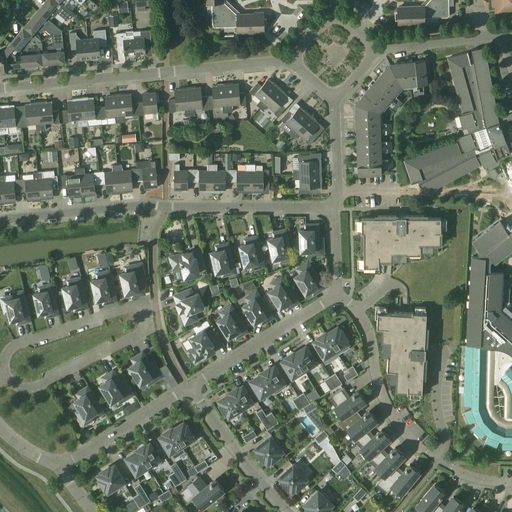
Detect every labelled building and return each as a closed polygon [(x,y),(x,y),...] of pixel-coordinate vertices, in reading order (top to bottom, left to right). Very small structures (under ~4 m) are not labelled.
[(46,0),(38,10),(46,17),(50,13),(55,17),(58,13),(67,21),(74,13),(60,1),(58,0),(46,0)] [(127,0),(117,2),(120,12),(129,10),(127,0)] [(136,0),(137,12),(145,11),(145,5),(151,5),(150,0),(136,0)] [(212,2),(213,24),(213,25),(213,26),(214,26),(214,27),(215,27),(238,26),(238,33),(264,32),(264,27),(267,26),(267,18),(264,19),(264,12),(255,13),(255,14),(237,14),(224,2),(223,0),(205,0),(205,3),(212,2)] [(425,18),(447,17),(448,17),(449,16),(449,15),(449,14),(448,0),(429,0),(424,6),(398,7),(398,12),(395,12),(395,20),(398,20),(398,26),(407,26),(407,25),(425,24),(425,18)] [(511,0),(492,0),(493,7),(496,6),(496,13),(503,13),(503,16),(511,15),(511,0)] [(24,26),(33,33),(36,29),(41,33),(44,29),(52,35),(62,30),(46,17),(38,10),(24,26)] [(23,45),(27,49),(42,41),(33,33),(24,26),(11,43),(15,46),(11,51),(16,55),(21,52),(21,51),(19,49),(23,45)] [(87,39),(89,59),(101,58),(99,44),(107,43),(106,29),(93,31),(94,38),(87,39)] [(62,30),(52,35),(52,36),(53,45),(48,46),(48,50),(43,51),(44,63),(65,61),(62,30)] [(140,31),(133,32),(133,36),(135,55),(146,53),(145,47),(152,46),(150,30),(140,31)] [(126,32),(116,33),(118,49),(124,49),(125,56),(135,55),(133,36),(133,32),(133,31),(126,32)] [(89,59),(87,39),(77,40),(76,32),(70,33),(71,46),(77,46),(78,60),(89,59)] [(27,54),(22,55),(21,52),(16,55),(16,61),(22,60),(23,66),(44,63),(43,51),(42,41),(27,49),(27,54)] [(0,61),(1,62),(16,55),(11,51),(15,46),(11,43),(1,54),(0,52),(0,61)] [(16,55),(1,62),(2,72),(9,71),(8,67),(23,66),(22,60),(16,61),(16,55)] [(450,65),(459,146),(489,222),(511,213),(511,141),(509,134),(500,59),(450,65)] [(415,61),(418,84),(427,83),(428,83),(425,60),(415,61)] [(405,62),(408,86),(418,84),(415,61),(405,62)] [(391,66),(402,86),(408,86),(405,62),(397,63),(391,66)] [(397,91),(402,86),(391,66),(385,69),(379,76),(397,91)] [(373,84),(391,99),(397,91),(379,76),(373,84)] [(252,94),(255,94),(261,100),(256,105),(260,108),(279,87),(273,81),(272,83),(268,79),(262,86),(258,82),(249,91),(252,94)] [(232,105),(241,104),(242,105),(246,105),(245,92),(239,93),(239,84),(234,85),(233,83),(225,84),(228,112),(233,111),(232,105)] [(214,107),(222,106),(223,112),(228,112),(225,84),(217,84),(217,86),(212,87),(213,95),(207,96),(209,108),(213,108),(214,107)] [(384,107),(391,99),(373,84),(366,92),(384,107)] [(194,109),(203,108),(204,109),(209,108),(207,96),(202,96),(201,88),(196,89),(196,86),(188,87),(190,116),(195,115),(194,109)] [(176,110),(184,110),(185,116),(190,116),(188,87),(180,88),(180,90),(175,91),(175,99),(169,100),(169,113),(175,112),(176,110)] [(282,104),(288,97),(284,94),(285,92),(279,87),(260,108),(264,111),(268,106),(275,112),(275,114),(278,117),(286,107),(282,104)] [(414,96),(424,95),(423,87),(413,88),(414,96)] [(159,119),(157,101),(159,101),(158,95),(156,95),(156,92),(143,94),(143,102),(138,103),(139,115),(143,115),(144,113),(153,113),(153,119),(159,119)] [(358,104),(380,112),(384,107),(366,92),(361,98),(358,104)] [(125,115),(133,114),(135,116),(139,115),(138,103),(132,103),(131,95),(126,95),(126,93),(118,94),(121,122),(125,122),(125,115)] [(106,106),(100,106),(102,124),(121,122),(118,94),(110,95),(110,97),(105,97),(106,106)] [(88,97),(80,98),(83,126),(88,125),(102,124),(100,106),(95,107),(94,98),(89,99),(88,97)] [(389,105),(395,110),(402,102),(396,97),(389,105)] [(68,122),(69,121),(77,120),(78,126),(83,126),(80,98),(72,98),(72,101),(67,101),(68,109),(62,110),(63,123),(68,122)] [(45,123),(54,122),(55,123),(59,123),(58,110),(53,111),(52,103),(47,103),(47,101),(39,102),(41,130),(46,129),(45,123)] [(27,125),(35,124),(36,131),(41,130),(39,102),(30,102),(31,105),(25,105),(26,114),(21,114),(22,126),(26,126),(27,124),(27,125)] [(380,118),(380,112),(358,104),(356,111),(356,119),(380,118)] [(7,127),(16,126),(18,127),(22,126),(21,114),(15,115),(14,106),(9,107),(9,105),(1,105),(4,134),(8,133),(7,127)] [(284,122),(280,126),(292,136),(311,114),(305,109),(303,111),(299,107),(293,114),(289,110),(281,119),(284,122)] [(313,132),(319,125),(315,121),(317,120),(311,114),(292,136),(295,139),(299,134),(306,139),(306,142),(309,145),(318,135),(313,132)] [(356,119),(357,129),(380,129),(380,118),(356,119)] [(382,123),(383,134),(391,134),(390,123),(382,123)] [(357,129),(357,138),(381,138),(380,129),(357,129)] [(381,147),(381,138),(357,138),(357,147),(381,147)] [(383,141),(383,152),(391,151),(391,141),(383,141)] [(23,151),(23,144),(4,145),(5,152),(23,151)] [(357,147),(358,156),(381,156),(381,147),(357,147)] [(298,160),(299,162),(300,169),(293,170),(293,175),(322,174),(321,165),(319,166),(319,160),(310,161),(310,155),(298,155),(298,160)] [(382,165),(381,156),(358,156),(358,165),(382,165)] [(384,159),(384,170),(392,169),(392,159),(384,159)] [(158,187),(158,184),(159,184),(159,178),(157,178),(155,161),(150,161),(151,168),(142,169),(141,167),(137,168),(138,180),(143,180),(144,188),(158,187)] [(131,170),(122,171),(122,164),(117,165),(120,193),(128,192),(128,190),(133,190),(132,181),(138,180),(137,168),(132,168),(131,170)] [(188,190),(188,182),(194,182),(194,169),(189,169),(188,170),(180,170),(180,164),(175,164),(174,181),(172,181),(172,187),(174,187),(174,190),(188,190)] [(207,171),(199,171),(198,169),(194,169),(194,182),(199,182),(199,190),(204,190),(204,192),(213,193),(213,164),(207,164),(207,171)] [(226,171),(217,171),(217,164),(213,164),(213,193),(221,193),(221,190),(226,190),(226,182),(231,182),(232,169),(227,169),(226,171)] [(245,171),(237,171),(235,169),(232,169),(231,182),(237,182),(237,190),(242,190),(242,193),(250,193),(250,164),(245,164),(245,171)] [(250,171),(250,193),(258,193),(258,190),(264,190),(263,182),(269,182),(269,170),(265,170),(264,171),(255,171),(255,164),(250,164),(250,171)] [(113,172),(105,172),(103,171),(99,172),(100,184),(106,183),(107,192),(112,192),(112,194),(120,193),(117,165),(112,165),(113,172)] [(358,165),(358,175),(382,174),(382,165),(358,165)] [(62,188),(68,187),(69,196),(74,195),(74,197),(82,197),(80,168),(75,168),(75,175),(67,176),(65,175),(61,175),(62,188)] [(94,173),(85,174),(84,168),(80,168),(82,197),(91,196),(90,194),(96,193),(95,184),(100,184),(99,172),(95,172),(94,173)] [(54,171),(38,172),(41,201),(49,200),(48,198),(54,197),(53,189),(58,188),(57,176),(55,176),(54,171)] [(23,179),(20,179),(21,192),(26,191),(27,200),(32,199),(33,201),(41,201),(38,172),(33,172),(33,174),(22,175),(23,179)] [(15,174),(0,176),(3,204),(11,203),(11,201),(16,201),(15,192),(21,192),(20,179),(15,179),(15,174)] [(300,174),(293,175),(293,179),(300,179),(300,188),(299,189),(299,193),(312,193),(311,187),(320,187),(320,182),(322,182),(322,174),(300,174)] [(507,225),(504,227),(500,221),(472,240),(480,251),(477,252),(476,253),(476,256),(471,256),(467,343),(480,343),(480,344),(491,345),(495,345),(502,347),(511,352),(511,353),(511,214),(502,218),(507,225)] [(421,254),(421,251),(432,251),(432,244),(441,244),(441,232),(443,232),(441,232),(441,229),(447,229),(447,219),(441,219),(441,217),(425,217),(425,215),(406,215),(406,216),(397,216),(397,215),(378,216),(378,218),(362,218),(362,232),(360,232),(362,232),(362,250),(364,250),(364,267),(379,267),(379,261),(393,261),(393,259),(406,260),(406,254),(421,254)] [(310,225),(309,225),(306,225),(306,230),(301,230),(300,230),(301,251),(302,251),(302,250),(307,250),(307,255),(323,254),(323,250),(323,242),(319,242),(318,230),(312,230),(312,227),(312,226),(311,226),(311,225),(310,225)] [(277,232),(274,233),(275,238),(270,239),(270,238),(269,238),(274,259),(274,258),(279,257),(281,262),(285,261),(292,259),(286,235),(280,236),(280,234),(280,233),(279,233),(279,232),(278,232),(277,232)] [(252,243),(251,241),(251,240),(251,239),(250,239),(249,239),(248,239),(245,239),(246,244),(241,245),(240,245),(245,266),(246,265),(251,264),(252,268),(257,267),(263,266),(258,242),(252,243)] [(223,250),(223,248),(223,247),(222,246),(221,245),(220,245),(216,246),(218,251),(213,252),(212,251),(212,252),(213,258),(213,259),(213,260),(213,261),(213,262),(213,263),(214,264),(214,265),(215,266),(217,272),(222,270),(223,275),(228,274),(235,273),(229,248),(223,250)] [(174,263),(172,263),(173,269),(176,279),(185,276),(185,277),(199,274),(198,268),(204,267),(200,250),(192,252),(184,254),(179,255),(179,254),(172,256),(174,263)] [(103,264),(114,264),(113,252),(103,252),(103,264)] [(314,294),(316,292),(317,292),(317,291),(318,291),(318,290),(317,289),(316,287),(321,284),(308,262),(302,266),(298,269),(301,273),(296,276),(296,275),(295,275),(306,293),(307,293),(311,290),(314,294)] [(138,293),(138,292),(137,290),(143,289),(140,277),(144,276),(141,263),(126,267),(127,272),(122,273),(121,273),(126,293),(127,293),(132,292),(133,296),(136,296),(137,295),(138,294),(138,293)] [(104,303),(107,302),(108,302),(109,301),(109,300),(109,299),(108,297),(114,296),(108,271),(102,273),(97,274),(98,279),(93,280),(93,279),(92,279),(97,300),(98,300),(98,299),(103,298),(104,303)] [(288,309),(290,307),(291,307),(291,306),(292,305),(292,304),(291,304),(290,301),(295,298),(282,277),(276,281),(272,283),(275,287),(270,290),(269,290),(280,308),(281,308),(281,307),(285,305),(288,309)] [(75,310),(78,309),(79,309),(80,308),(80,307),(80,306),(80,304),(85,302),(80,278),(73,279),(73,280),(68,281),(69,285),(64,287),(64,286),(63,286),(68,307),(69,307),(69,306),(74,305),(75,310)] [(46,316),(49,316),(50,316),(50,315),(51,315),(51,314),(51,313),(51,310),(56,309),(51,285),(44,286),(40,287),(41,292),(35,293),(40,314),(40,313),(45,312),(46,316)] [(178,303),(177,303),(180,311),(181,311),(182,315),(181,315),(184,322),(191,320),(191,321),(197,319),(193,310),(203,306),(198,293),(193,295),(191,289),(175,295),(178,303)] [(23,320),(22,317),(28,316),(22,291),(11,294),(10,292),(11,295),(2,298),(3,298),(5,306),(4,306),(5,311),(6,311),(9,310),(11,320),(12,320),(12,319),(17,318),(18,323),(21,322),(22,322),(23,321),(23,320)] [(262,323),(265,322),(265,321),(266,321),(266,320),(266,319),(266,318),(264,316),(269,313),(256,292),(251,295),(246,298),(249,302),(245,305),(244,304),(244,305),(255,323),(255,322),(259,319),(262,323)] [(237,338),(239,336),(240,336),(240,335),(240,334),(240,333),(239,330),(244,327),(231,306),(225,310),(221,312),(223,316),(219,319),(218,319),(229,337),(230,337),(229,336),(234,334),(237,338)] [(408,392),(420,392),(422,392),(423,376),(425,376),(426,357),(425,357),(426,348),(427,349),(428,330),(426,330),(427,313),(425,313),(425,307),(415,307),(415,313),(413,312),(413,311),(412,311),(412,312),(394,311),(394,313),(378,312),(377,328),(383,328),(382,342),(390,342),(389,355),(388,355),(387,370),(397,371),(396,386),(396,391),(407,391),(407,393),(408,393),(408,392)] [(325,333),(338,354),(342,352),(344,351),(348,349),(349,348),(350,347),(345,339),(346,339),(341,331),(340,331),(337,327),(326,334),(326,333),(325,333)] [(214,350),(220,345),(212,331),(206,334),(204,330),(192,337),(183,342),(189,351),(192,356),(193,355),(197,361),(203,357),(203,356),(207,354),(214,350)] [(338,354),(325,333),(318,338),(318,339),(314,342),(324,357),(329,355),(330,357),(332,356),(336,354),(337,352),(338,355),(338,354)] [(465,357),(480,358),(480,360),(487,360),(487,348),(480,348),(480,345),(466,345),(465,357)] [(294,353),(294,354),(299,362),(306,372),(305,370),(308,368),(309,369),(311,369),(315,367),(316,365),(315,363),(316,363),(313,359),(314,358),(309,350),(308,351),(306,347),(295,354),(294,353)] [(511,354),(510,353),(507,351),(505,350),(502,349),(500,349),(498,348),(496,348),(495,348),(494,373),(496,373),(502,368),(506,371),(511,363),(511,354)] [(299,362),(294,354),(294,353),(286,358),(287,359),(283,361),(294,379),(298,376),(300,376),(304,374),(305,372),(306,372),(299,362)] [(146,380),(148,384),(162,376),(155,365),(151,367),(145,357),(140,360),(139,358),(138,358),(138,357),(137,357),(136,357),(135,357),(133,359),(135,363),(131,366),(130,365),(130,366),(141,384),(142,383),(141,383),(146,380)] [(465,369),(479,370),(479,372),(486,372),(487,360),(480,360),(480,358),(465,357),(465,369)] [(511,363),(506,371),(501,377),(509,385),(511,382),(511,363)] [(348,380),(358,374),(353,366),(348,369),(349,371),(344,375),(348,380)] [(262,373),(262,374),(275,394),(275,393),(277,393),(281,391),(282,389),(287,387),(274,367),(270,369),(270,368),(262,373)] [(465,381),(479,382),(479,384),(486,384),(486,372),(479,372),(479,370),(465,369),(465,381)] [(330,376),(336,387),(344,382),(337,372),(330,376)] [(275,394),(262,374),(262,373),(261,373),(262,374),(251,381),(254,385),(252,386),(257,393),(258,393),(261,397),(262,398),(265,398),(268,396),(269,394),(273,392),(274,394),(275,394)] [(119,403),(132,394),(126,383),(122,386),(116,375),(111,378),(109,376),(108,375),(107,375),(106,375),(103,377),(106,382),(101,384),(100,384),(112,402),(112,401),(116,399),(119,403)] [(336,387),(330,376),(326,379),(333,389),(336,387)] [(465,394),(479,394),(479,396),(486,396),(486,384),(479,384),(479,382),(465,381),(465,394)] [(230,392),(231,393),(240,409),(242,411),(244,411),(247,408),(249,407),(248,405),(252,402),(242,386),(238,389),(238,387),(230,392)] [(342,417),(353,410),(365,401),(363,402),(357,393),(358,392),(355,394),(354,393),(352,395),(353,395),(348,398),(342,389),(344,388),(344,387),(328,397),(329,398),(331,396),(338,406),(336,407),(336,408),(337,407),(344,416),(342,417)] [(84,423),(92,418),(94,421),(94,420),(93,419),(103,413),(90,391),(85,395),(83,392),(82,391),(81,391),(80,392),(77,393),(80,398),(76,400),(75,400),(80,409),(78,410),(77,410),(80,415),(84,422),(84,423)] [(240,409),(231,393),(230,392),(230,393),(230,394),(219,400),(222,404),(221,405),(226,413),(227,412),(229,416),(231,418),(233,418),(236,415),(238,414),(237,412),(240,410),(241,412),(242,411),(240,409)] [(298,396),(305,407),(310,403),(304,392),(298,396)] [(486,396),(479,396),(479,394),(465,394),(464,406),(472,406),(472,409),(486,407),(486,396)] [(303,408),(305,407),(298,396),(293,399),(299,410),(303,408)] [(305,407),(303,408),(306,413),(317,407),(313,401),(310,403),(305,407)] [(478,423),(489,416),(486,407),(472,409),(465,412),(469,423),(477,421),(478,423)] [(256,412),(261,419),(267,429),(273,426),(266,415),(262,409),(256,412)] [(355,437),(365,430),(377,420),(376,420),(375,421),(368,413),(370,412),(369,411),(366,414),(365,413),(364,415),(360,419),(353,410),(338,420),(346,430),(348,428),(348,429),(350,428),(356,436),(355,437)] [(266,415),(273,426),(278,422),(272,412),(266,415)] [(488,435),(496,424),(489,416),(478,423),(472,429),(481,438),(486,433),(488,435)] [(172,430),(183,448),(183,447),(187,445),(189,445),(193,442),(194,441),(193,439),(191,435),(192,434),(187,426),(186,427),(183,423),(172,430)] [(503,441),(506,428),(496,424),(488,435),(485,442),(497,447),(500,440),(503,441)] [(511,427),(506,428),(503,441),(502,449),(511,449),(511,427)] [(164,435),(160,437),(172,455),(174,458),(185,451),(183,448),(172,430),(172,428),(164,433),(164,435)] [(92,436),(88,430),(78,435),(82,442),(92,436)] [(257,436),(253,430),(243,437),(246,442),(257,436)] [(319,443),(328,435),(324,430),(315,438),(319,443)] [(379,449),(390,439),(389,438),(388,439),(381,431),(382,430),(378,433),(378,432),(376,434),(377,434),(373,438),(365,430),(355,437),(355,438),(364,446),(361,448),(362,449),(363,448),(370,456),(369,457),(379,449)] [(272,461),(279,455),(278,454),(284,450),(281,446),(280,444),(278,441),(276,439),(275,439),(272,435),(256,449),(259,452),(258,453),(264,460),(265,459),(267,463),(271,460),(272,461)] [(137,450),(138,451),(148,467),(149,469),(151,468),(155,466),(156,464),(155,462),(159,460),(150,444),(146,446),(145,445),(137,450)] [(378,467),(386,474),(393,466),(394,467),(404,456),(403,455),(402,457),(394,449),(396,448),(395,448),(392,451),(392,450),(390,452),(391,452),(387,456),(379,449),(369,457),(370,457),(378,465),(376,468),(377,468),(378,467)] [(148,467),(138,451),(137,450),(138,451),(127,458),(129,462),(128,463),(133,471),(134,470),(136,474),(137,474),(138,476),(140,475),(144,473),(145,471),(149,469),(148,467)] [(350,460),(346,455),(341,460),(346,465),(350,460)] [(205,460),(195,466),(198,472),(209,465),(205,460)] [(346,465),(341,460),(332,468),(337,473),(346,465)] [(176,462),(171,466),(174,472),(181,482),(187,479),(176,462)] [(295,463),(280,477),(283,481),(282,482),(288,489),(289,488),(292,491),(296,488),(297,489),(304,483),(303,482),(308,477),(304,473),(305,473),(304,471),(301,468),(299,467),(295,463)] [(386,474),(375,485),(376,485),(377,484),(387,492),(386,493),(386,494),(394,485),(402,492),(401,493),(419,472),(418,472),(417,473),(409,466),(410,465),(407,468),(407,467),(405,469),(406,470),(402,474),(394,467),(393,466),(386,474)] [(125,484),(114,466),(110,468),(110,467),(102,472),(102,473),(98,475),(101,479),(100,480),(105,488),(106,487),(109,493),(114,491),(114,490),(116,490),(119,488),(121,486),(125,484)] [(181,482),(174,472),(169,475),(175,486),(181,482)] [(206,487),(199,478),(200,477),(200,476),(179,493),(180,494),(180,493),(188,502),(186,503),(187,504),(196,497),(203,506),(202,507),(224,490),(223,489),(222,490),(214,481),(216,480),(215,480),(212,482),(210,483),(210,484),(206,487)] [(140,484),(135,487),(139,494),(145,504),(151,501),(150,501),(148,496),(140,484)] [(442,511),(445,509),(436,502),(439,498),(440,498),(441,496),(444,493),(443,492),(442,494),(434,487),(435,485),(434,485),(417,506),(417,507),(418,505),(426,511),(427,511),(428,511),(442,511)] [(367,492),(362,487),(353,496),(358,501),(367,492)] [(162,502),(173,495),(169,490),(159,496),(162,502)] [(318,491),(305,505),(308,508),(308,509),(310,511),(326,511),(329,509),(328,508),(332,505),(328,501),(329,499),(328,497),(326,494),(323,493),(322,495),(318,491)] [(145,504),(139,494),(133,497),(139,508),(145,504)] [(445,509),(442,511),(457,511),(459,509),(460,510),(461,508),(461,507),(463,504),(462,503),(461,505),(453,499),(454,497),(453,497),(445,509)]
